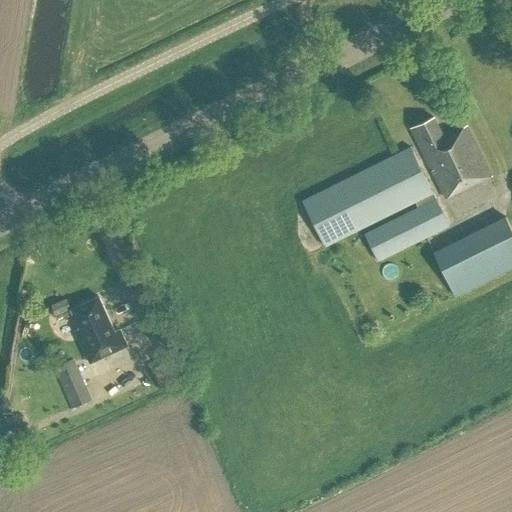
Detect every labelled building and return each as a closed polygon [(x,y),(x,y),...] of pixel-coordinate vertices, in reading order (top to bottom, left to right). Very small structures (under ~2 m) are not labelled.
[(434,117),(411,128),(446,198),(491,176),(466,125),(443,136),(434,117)] [(411,146),(302,200),(325,245),(415,201),(418,207),(365,233),(378,260),(449,225),(411,146)] [(454,241),(434,251),(456,294),(511,266),(511,227),(506,215),(454,241)] [(115,331),(99,296),(71,309),(80,327),(75,329),(91,362),(127,345),(119,329),(115,331)] [(71,409),(92,400),(74,358),(53,367),(71,409)] [(169,360),(152,368),(162,389),(179,381),(169,360)] [(18,441),(22,422),(27,400),(11,396),(0,445),(0,448),(19,453),(22,442),(18,441)]
